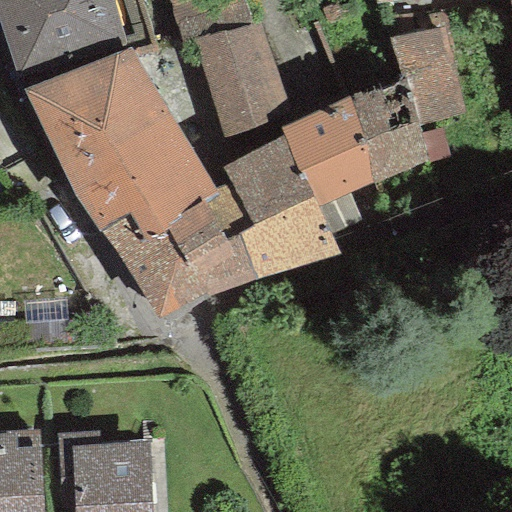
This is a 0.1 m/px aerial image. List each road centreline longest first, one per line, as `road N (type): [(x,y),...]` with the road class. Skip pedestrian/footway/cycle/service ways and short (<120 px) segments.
road 1 (residential): [(166,327),(215,296),(375,231),(511,192)]
road 2 (residential): [(166,327),(198,350),(286,511)]
road 3 (unclassified): [(166,327),(138,348),(0,357)]
